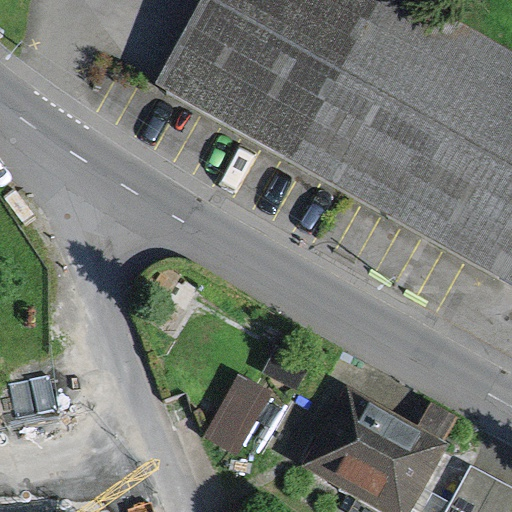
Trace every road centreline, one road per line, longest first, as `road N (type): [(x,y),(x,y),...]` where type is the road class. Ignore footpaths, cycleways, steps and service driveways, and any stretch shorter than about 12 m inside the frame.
road 1 (residential): [(60,152),(511,405)]
road 2 (residential): [(60,152),(89,273),(182,511)]
